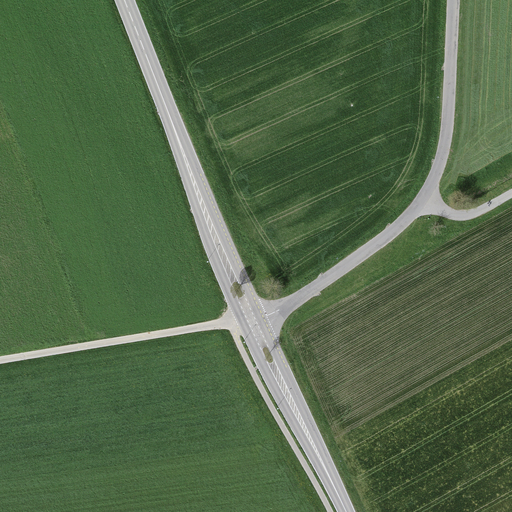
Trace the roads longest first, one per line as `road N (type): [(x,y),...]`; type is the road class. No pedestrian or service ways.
road 1 (secondary): [(124,0),(251,321)]
road 2 (track): [(251,321),(0,360)]
road 3 (secondary): [(251,321),(347,511)]
road 4 (residential): [(452,0),(443,154),(425,209)]
road 5 (residential): [(425,209),(251,321)]
